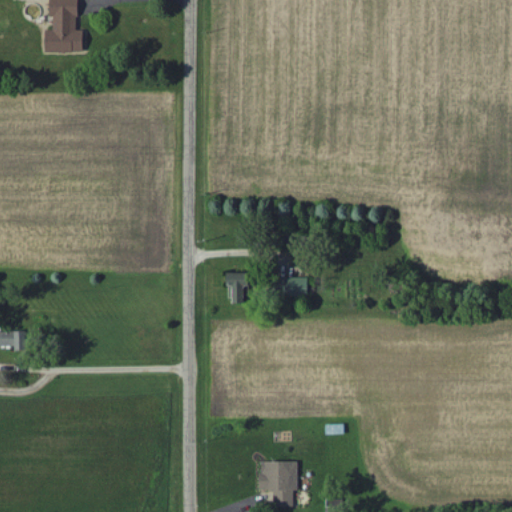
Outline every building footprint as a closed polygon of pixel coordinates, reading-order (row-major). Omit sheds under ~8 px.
[(79,0),(52,0),(52,30),(47,30),(47,53),(85,53),(85,31),(79,31),(79,0)] [(235,305),(250,305),(251,274),(230,274),(230,287),(236,288),(235,305)] [(310,279),(278,279),(279,298),(311,297),(310,279)] [(0,347),(17,347),(17,352),(30,351),(29,332),(0,332),(0,347)] [(299,462),(261,464),(262,491),(275,491),(276,508),(296,508),(295,492),(300,492),(299,462)]
